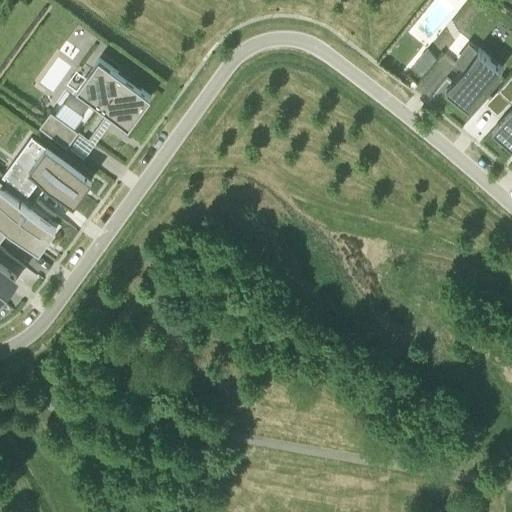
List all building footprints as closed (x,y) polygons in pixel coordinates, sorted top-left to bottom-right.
[(451,83),(445,89),(469,108),(502,67),(479,48),(461,33),(444,53),(463,68),(451,82),(451,83)] [(415,65),(424,73),(439,54),(430,47),(415,65)] [(99,57),(77,88),(109,112),(111,109),(123,118),(121,121),(129,126),(151,95),(99,57)] [(511,99),(511,97),(511,71),(498,88),(511,99)] [(511,102),(491,126),(511,144),(511,102)] [(79,131),(51,111),(39,127),(67,147),(79,131)] [(75,202),(91,180),(92,178),(32,134),(25,144),(40,154),(29,169),(75,202)] [(0,238),(1,239),(9,227),(40,249),(57,226),(0,185),(0,238)] [(0,298),(16,276),(0,263),(0,298)]
